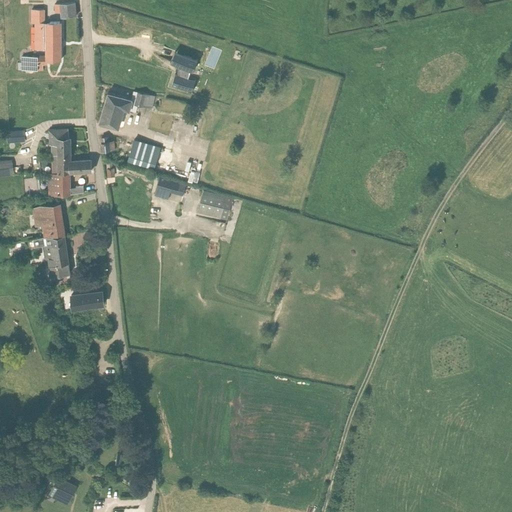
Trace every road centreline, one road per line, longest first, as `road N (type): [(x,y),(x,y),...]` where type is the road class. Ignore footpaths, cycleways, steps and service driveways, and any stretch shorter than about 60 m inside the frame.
road 1 (unclassified): [(148,511),(150,466),(119,341),(90,125),(85,0)]
road 2 (track): [(323,511),(355,403),(431,224),(511,110)]
